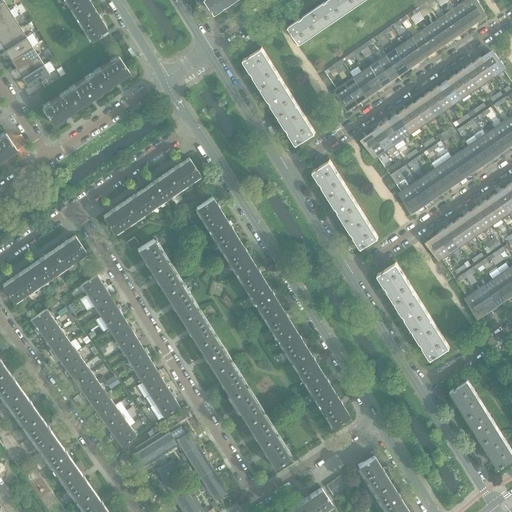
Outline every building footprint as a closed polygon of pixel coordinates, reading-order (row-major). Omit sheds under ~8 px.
[(0,14),(8,9),(3,0),(1,0),(0,1),(0,14)] [(94,8),(89,0),(66,0),(77,18),(94,8)] [(234,0),(206,0),(215,13),(234,0)] [(337,17),(326,0),(314,9),(325,25),(337,17)] [(349,8),(343,0),(326,0),(337,17),(349,8)] [(361,0),(343,0),(349,8),(361,0)] [(484,11),(478,3),(479,3),(477,0),(467,0),(464,3),(476,21),(482,18),(479,14),(484,11)] [(476,21),(464,3),(455,8),(468,27),(476,21)] [(108,30),(99,16),(94,8),(77,18),(91,40),(97,36),(107,30),(108,30)] [(468,27),(455,8),(447,14),(459,33),(468,27)] [(0,26),(14,18),(8,9),(0,14),(0,26)] [(325,25),(314,9),(301,17),(312,34),(325,25)] [(459,33),(447,14),(438,20),(451,39),(459,33)] [(312,34),(301,17),(288,26),(288,27),(289,27),(299,42),(299,43),(312,34)] [(0,39),(20,27),(14,18),(0,26),(0,39)] [(451,39),(438,20),(430,26),(442,45),(451,39)] [(442,45),(430,26),(421,32),(434,50),(442,45)] [(0,42),(4,50),(26,36),(20,27),(0,39),(0,42)] [(111,37),(107,30),(97,36),(101,43),(111,37)] [(434,50),(421,32),(413,37),(426,56),(434,50)] [(10,59),(31,45),(26,36),(4,50),(10,59)] [(426,56),(413,37),(404,43),(417,62),(426,56)] [(417,62),(404,43),(396,49),(409,68),(417,62)] [(16,68),(37,55),(31,45),(10,59),(16,68)] [(261,87),(280,76),(262,47),(261,47),(261,48),(244,58),(243,58),(261,87)] [(409,68),(396,49),(387,55),(400,73),(409,68)] [(503,64),(501,60),(500,61),(495,53),(490,56),(488,52),(482,56),(495,75),(505,68),(503,65),(503,64)] [(22,77),(43,64),(37,55),(16,68),(22,77)] [(400,73),(387,55),(379,61),(392,79),(400,73)] [(104,90),(129,72),(118,56),(117,57),(93,74),(104,90)] [(495,75),(482,56),(474,62),(487,81),(495,75)] [(61,76),(56,69),(50,59),(43,64),(49,73),(42,78),(42,79),(40,80),(44,87),(61,76)] [(335,68),(344,63),(341,59),(333,65),(335,68)] [(392,79),(379,61),(370,66),(383,85),(392,79)] [(487,81),(474,62),(465,68),(478,86),(487,81)] [(42,78),(49,73),(43,64),(22,77),(28,87),(39,79),(40,80),(42,79),(42,78)] [(383,85),(370,66),(362,72),(375,91),(383,85)] [(65,73),(61,67),(56,69),(61,76),(65,73)] [(478,86),(465,68),(457,73),(470,92),(478,86)] [(375,91),(362,72),(353,78),(366,97),(375,91)] [(470,92),(457,73),(448,79),(461,98),(470,92)] [(78,107),(104,90),(93,74),(68,91),(78,107)] [(279,115),(297,103),(280,76),(261,87),(279,115)] [(366,97),(353,78),(345,84),(358,102),(366,97)] [(461,98),(448,79),(440,85),(453,104),(461,98)] [(358,102),(345,84),(335,91),(337,94),(339,98),(340,98),(345,105),(350,102),(352,106),(358,102)] [(453,104),(440,85),(431,91),(444,110),(453,104)] [(53,124),(78,107),(68,91),(43,107),(42,108),(53,124)] [(444,110),(431,91),(423,97),(436,115),(444,110)] [(436,115),(423,97),(414,102),(427,121),(436,115)] [(427,121),(414,102),(406,108),(419,127),(427,121)] [(315,132),(308,120),(297,103),(279,115),(297,144),(298,144),(297,143),(314,132),(315,133),(315,132)] [(340,112),(335,104),(328,108),(334,117),(340,112)] [(419,127),(406,108),(397,114),(410,133),(419,127)] [(410,133),(397,114),(389,120),(402,138),(410,133)] [(511,118),(511,117),(503,123),(511,136),(511,118)] [(402,138),(389,120),(380,126),(393,144),(402,138)] [(511,143),(511,136),(503,123),(494,128),(507,147),(511,143)] [(393,144),(380,126),(372,131),(385,150),(393,144)] [(455,133),(454,131),(451,127),(446,130),(450,137),(455,133)] [(507,147),(494,128),(486,134),(499,153),(507,147)] [(450,137),(446,130),(441,134),(445,140),(450,137)] [(385,150),(372,131),(366,135),(369,139),(365,142),(370,150),(369,150),(372,154),(372,153),(375,157),(385,150)] [(0,160),(14,151),(16,149),(15,148),(6,133),(4,134),(0,136),(0,160)] [(499,153),(486,134),(478,140),(490,159),(499,153)] [(490,159),(478,140),(469,146),(482,164),(490,159)] [(482,164),(469,146),(461,151),(474,170),(482,164)] [(474,170),(461,151),(452,158),(464,176),(474,170)] [(199,173),(188,157),(167,172),(178,188),(198,174),(199,173)] [(464,176),(452,158),(443,163),(456,182),(464,176)] [(346,185),(330,159),(329,159),(329,160),(314,170),(313,169),(313,170),(329,196),(346,185)] [(456,182),(443,163),(435,169),(448,188),(456,182)] [(405,179),(400,173),(398,169),(393,173),(400,182),(405,179)] [(448,188),(435,169),(426,175),(439,193),(448,188)] [(178,188),(167,172),(146,186),(157,202),(178,188)] [(439,193),(426,175),(418,181),(431,199),(439,193)] [(431,199),(418,181),(409,186),(422,205),(431,199)] [(362,211),(346,185),(329,196),(345,221),(362,211)] [(157,202),(146,186),(124,201),(135,217),(157,202)] [(422,205),(409,186),(400,193),(402,197),(401,197),(404,201),(404,200),(410,208),(414,205),(417,209),(422,205)] [(511,209),(511,198),(505,188),(496,193),(509,212),(511,209)] [(509,212),(496,193),(488,199),(500,218),(509,212)] [(226,219),(219,208),(212,196),(196,207),(210,229),(226,219)] [(500,218),(488,199),(479,205),(492,224),(500,218)] [(135,217),(124,201),(103,216),(114,232),(115,231),(135,217)] [(492,224),(479,205),(471,211),(483,229),(492,224)] [(378,237),(362,211),(345,221),(362,248),(362,247),(377,237),(378,238),(378,237)] [(483,229),(471,211),(462,217),(475,235),(483,229)] [(475,235),(462,217),(454,222),(466,241),(475,235)] [(240,240),(233,229),(226,219),(210,229),(223,251),(240,240)] [(466,241),(454,222),(445,228),(458,247),(466,241)] [(458,247),(445,228),(437,234),(449,253),(458,247)] [(449,253),(437,234),(431,238),(434,242),(429,245),(435,252),(434,253),(436,256),(437,256),(439,259),(449,253)] [(85,251),(77,238),(75,235),(53,250),(64,266),(84,252),(85,251)] [(139,243),(134,236),(126,242),(130,249),(139,243)] [(167,261),(154,240),(153,239),(137,249),(151,271),(167,261)] [(253,262),(246,251),(240,240),(223,251),(237,273),(253,262)] [(64,266),(53,250),(28,267),(39,283),(64,266)] [(495,257),(500,253),(497,250),(489,256),(491,259),(495,257)] [(488,261),(491,259),(489,256),(480,262),(483,265),(488,261)] [(181,283),(167,261),(151,271),(165,293),(181,283)] [(414,290),(396,261),(395,262),(396,262),(379,273),(378,273),(386,286),(396,302),(414,290)] [(267,284),(260,273),(253,262),(237,273),(251,295),(267,284)] [(478,268),(483,265),(480,262),(472,267),(475,273),(479,270),(478,268)] [(14,300),(39,283),(28,267),(2,284),(13,300),(14,299),(14,300)] [(475,273),(472,267),(464,273),(466,276),(471,273),(472,275),(475,273)] [(511,271),(510,268),(501,274),(511,289),(511,271)] [(107,286),(104,282),(102,283),(97,274),(80,284),(86,293),(91,290),(92,292),(98,288),(100,291),(105,288),(107,286)] [(511,293),(511,289),(501,274),(493,280),(505,298),(511,293)] [(505,298),(493,280),(484,285),(497,304),(505,298)] [(197,309),(188,294),(181,283),(165,293),(181,319),(197,309)] [(281,306),(274,295),(267,284),(251,295),(264,316),(281,306)] [(497,304),(484,285),(476,291),(488,310),(497,304)] [(94,307),(110,296),(105,288),(100,291),(98,288),(92,292),(91,290),(86,293),(94,307)] [(432,318),(414,290),(396,302),(413,330),(432,318)] [(488,310),(476,291),(466,298),(468,301),(467,302),(470,306),(471,305),(476,313),(480,310),(483,314),(488,310)] [(121,308),(118,303),(116,305),(110,296),(94,307),(99,315),(105,312),(106,314),(112,310),(113,313),(119,310),(121,308)] [(294,328),(286,315),(281,306),(264,316),(278,338),(294,328)] [(60,316),(68,311),(65,307),(57,312),(60,316)] [(61,330),(45,309),(30,319),(36,328),(34,329),(37,334),(39,332),(45,341),(61,330)] [(213,334),(207,324),(197,309),(181,319),(197,345),(213,334)] [(124,318),(119,310),(113,313),(112,310),(106,314),(105,312),(99,315),(108,328),(124,318)] [(75,320),(69,311),(65,314),(71,323),(75,320)] [(135,330),(132,325),(129,327),(124,318),(108,328),(113,337),(118,333),(120,336),(125,332),(127,335),(132,331),(135,330)] [(450,347),(432,318),(413,330),(431,359),(432,358),(449,347),(450,347)] [(308,350),(301,339),(294,328),(278,338),(292,360),(308,350)] [(75,351),(61,330),(45,341),(51,349),(49,350),(52,355),(54,353),(60,362),(75,351)] [(138,340),(132,331),(127,335),(125,332),(120,336),(118,333),(113,337),(122,350),(138,340)] [(230,360),(220,346),(213,334),(197,345),(213,370),(230,360)] [(149,352),(146,347),(143,349),(138,340),(122,350),(127,359),(132,356),(134,358),(139,354),(141,357),(146,353),(149,352)] [(321,371),(315,361),(308,350),(292,360),(305,381),(321,371)] [(90,372),(75,351),(60,362),(66,370),(64,371),(67,376),(69,374),(75,383),(90,372)] [(135,372),(152,362),(148,356),(146,353),(141,357),(139,354),(134,358),(132,356),(127,359),(135,372)] [(246,386),(230,360),(213,370),(230,397),(246,386)] [(162,374),(159,369),(157,371),(152,362),(135,372),(141,380),(145,377),(147,380),(153,376),(154,378),(160,375),(162,374)] [(21,389),(14,379),(6,368),(0,372),(0,392),(6,400),(21,389)] [(335,393),(327,380),(321,371),(305,381),(319,403),(335,393)] [(106,393),(90,372),(75,383),(81,391),(79,393),(82,397),(84,396),(90,404),(106,393)] [(149,394),(165,384),(160,375),(154,378),(153,376),(147,380),(145,377),(141,380),(149,394)] [(484,405),(473,388),(467,379),(451,389),(450,389),(467,415),(484,405)] [(176,396),(173,391),(171,392),(165,384),(149,394),(154,402),(159,399),(161,402),(167,398),(168,401),(174,397),(176,396)] [(262,412),(253,397),(246,386),(230,397),(246,422),(262,412)] [(39,414),(30,402),(21,389),(6,400),(24,425),(39,414)] [(120,414),(106,393),(90,404),(96,412),(94,414),(97,418),(99,417),(105,425),(120,414)] [(349,415),(341,402),(335,393),(319,403),(333,426),(349,415)] [(163,416),(179,406),(174,397),(168,401),(167,398),(161,402),(159,399),(154,402),(163,416)] [(499,430),(489,413),(484,405),(467,415),(483,441),(499,430)] [(275,434),(269,423),(262,412),(246,422),(259,444),(275,434)] [(57,439),(47,425),(39,414),(24,425),(41,450),(57,439)] [(136,435),(120,414),(105,425),(111,433),(109,435),(112,439),(114,438),(121,446),(136,435)] [(149,425),(143,416),(140,418),(147,427),(149,425)] [(137,451),(132,454),(140,467),(142,466),(143,466),(147,464),(147,462),(155,457),(161,466),(156,469),(161,477),(174,497),(182,510),(183,511),(197,511),(203,509),(202,507),(201,507),(194,496),(195,495),(191,489),(188,491),(186,488),(185,489),(173,470),(175,469),(169,461),(167,462),(161,454),(170,448),(175,445),(176,444),(175,443),(178,442),(184,451),(183,452),(187,458),(188,457),(203,482),(199,484),(202,490),(207,488),(214,500),(227,492),(227,491),(226,491),(226,490),(227,489),(224,485),(222,485),(217,477),(212,469),(212,468),(209,463),(208,463),(207,462),(208,462),(207,461),(206,460),(207,459),(204,454),(203,455),(192,438),(193,437),(190,433),(189,433),(188,432),(189,432),(188,431),(185,433),(180,426),(168,433),(168,432),(162,435),(160,431),(134,447),(137,451)] [(511,450),(505,439),(499,430),(483,441),(499,467),(500,467),(499,466),(511,458),(511,450)] [(289,456),(275,434),(259,444),(273,466),(284,460),(285,462),(294,457),(292,454),(289,456)] [(75,464),(66,452),(57,439),(41,450),(59,475),(75,464)] [(398,489),(394,483),(391,484),(390,482),(391,482),(390,480),(391,479),(385,469),(384,470),(380,465),(382,464),(374,452),(368,456),(368,458),(362,461),(362,462),(357,465),(386,511),(411,511),(410,509),(408,510),(404,504),(406,502),(402,496),(400,496),(398,494),(396,491),(398,489)] [(93,489),(82,475),(75,464),(59,475),(77,500),(93,489)] [(355,480),(348,470),(342,474),(348,484),(355,480)] [(348,484),(342,474),(337,477),(344,487),(348,484)] [(344,487),(337,477),(331,481),(338,491),(344,487)] [(338,491),(331,481),(326,485),(333,495),(338,491)] [(305,511),(318,511),(330,504),(332,503),(321,487),(299,502),(305,511)] [(108,511),(100,499),(93,489),(77,500),(85,511),(108,511)] [(305,511),(299,502),(283,511),(305,511)]
